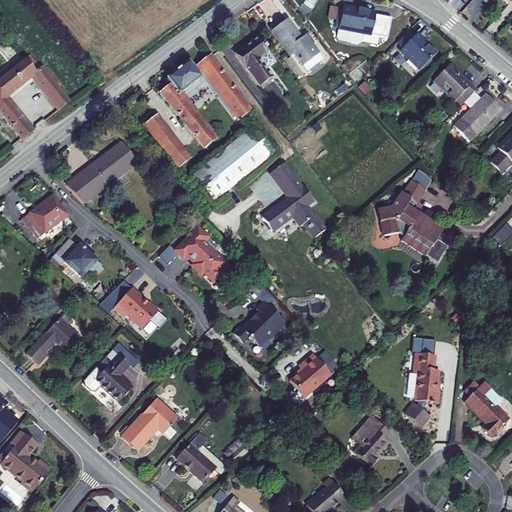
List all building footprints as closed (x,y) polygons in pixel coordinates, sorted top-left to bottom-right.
[(374,14),(342,8),(338,30),(346,31),(345,40),(348,44),(358,46),(361,43),(362,35),(370,36),(374,14)] [(270,32),(290,58),(293,55),(307,72),(322,61),(311,46),(313,44),(306,35),(301,38),(286,20),(270,32)] [(407,33),(396,43),(401,49),(412,38),(407,33)] [(412,38),(401,49),(399,52),(419,71),(434,54),(415,35),(412,38)] [(258,59),(267,52),(256,38),(235,55),(258,87),(271,77),(258,59)] [(250,110),(209,56),(197,65),(238,119),(250,110)] [(203,149),(213,140),(178,95),(181,93),(199,79),(187,63),(165,80),(170,85),(159,94),(203,149)] [(238,119),(197,65),(195,66),(235,121),(238,119)] [(473,93),(474,92),(449,66),(433,81),(454,102),(455,101),(460,106),(463,103),(473,93)] [(0,126),(18,150),(33,138),(9,106),(28,91),(53,123),(70,111),(40,73),(32,79),(22,67),(0,85),(0,126)] [(178,95),(213,140),(217,138),(181,93),(178,95)] [(480,100),(473,93),(463,103),(470,110),(453,127),(467,141),(474,135),(476,136),(480,132),(479,130),(485,124),(486,126),(501,111),(485,95),(480,100)] [(143,125),(150,134),(162,125),(155,116),(143,125)] [(162,125),(150,134),(177,169),(189,159),(162,125)] [(193,175),(213,201),(272,153),(252,129),(193,175)] [(511,164),(511,133),(496,149),(499,152),(489,162),(500,174),(511,163),(511,164)] [(474,135),(467,141),(469,143),(476,136),(474,135)] [(120,144),(84,172),(102,190),(136,163),(120,144)] [(300,188),(283,165),(270,174),(289,199),(282,204),(281,202),(270,210),(271,212),(262,219),(266,224),(266,226),(268,229),(270,229),(271,230),(283,222),(285,222),(290,219),(290,216),(292,215),(300,226),(303,224),(313,238),(324,230),(314,215),(312,216),(306,208),(313,202),(302,187),(300,188)] [(449,181),(456,174),(450,168),(443,176),(446,178),(449,181)] [(84,172),(77,177),(95,195),(102,190),(84,172)] [(417,252),(425,257),(431,248),(432,248),(443,231),(412,210),(415,204),(416,204),(426,192),(428,193),(434,186),(426,176),(420,172),(413,183),(411,182),(402,194),(401,194),(392,208),(376,212),(379,225),(380,225),(383,237),(397,233),(403,237),(400,241),(407,246),(410,254),(417,252)] [(454,182),(459,187),(465,181),(461,175),(454,182)] [(77,177),(65,186),(83,204),(95,195),(77,177)] [(21,219),(36,240),(68,216),(53,196),(21,219)] [(204,242),(208,238),(198,228),(174,252),(183,260),(187,256),(194,263),(191,266),(201,276),(203,273),(213,283),(221,275),(218,272),(226,264),(204,242)] [(167,265),(176,254),(167,246),(158,256),(167,265)] [(101,267),(77,248),(63,265),(80,280),(87,271),(91,275),(95,274),(101,267)] [(71,295),(75,298),(80,293),(76,289),(71,295)] [(141,299),(131,289),(112,309),(123,319),(126,316),(141,330),(158,311),(148,303),(146,305),(140,300),(141,299)] [(264,302),(256,310),(258,312),(257,314),(258,316),(253,321),(251,319),(241,329),(239,326),(232,333),(242,344),(249,338),(258,347),(266,340),(269,340),(273,336),(273,332),(275,331),(276,332),(285,324),(264,302)] [(492,320),(490,312),(479,315),(482,323),(492,320)] [(54,343),(65,352),(79,338),(67,328),(72,323),(64,315),(60,320),(59,319),(25,356),(37,367),(47,356),(45,354),(54,343)] [(450,320),(456,326),(461,321),(455,315),(450,320)] [(79,338),(65,352),(66,353),(79,339),(79,338)] [(432,372),(434,357),(414,354),(412,375),(417,376),(414,402),(437,405),(439,391),(436,391),(437,384),(438,372),(432,372)] [(289,382),(304,398),(330,375),(313,355),(298,367),(302,371),(289,382)] [(93,382),(117,405),(131,389),(118,377),(128,367),(117,356),(93,382)] [(476,390),(481,395),(485,390),(481,386),(476,390)] [(476,390),(463,404),(485,426),(481,430),(490,439),(508,421),(481,395),(476,390)] [(346,399),(342,391),(333,396),(336,403),(346,399)] [(168,429),(177,420),(155,400),(120,439),(136,452),(156,431),(168,441),(174,435),(168,429)] [(422,410),(412,419),(420,428),(430,419),(422,410)] [(369,468),(376,460),(374,458),(387,443),(382,439),(388,432),(370,417),(351,439),(359,446),(353,453),(369,468)] [(20,433),(15,439),(18,441),(23,435),(20,433)] [(201,446),(205,440),(198,434),(175,460),(202,484),(214,471),(219,476),(223,473),(222,465),(201,446)] [(4,452),(0,456),(0,460),(35,489),(49,471),(38,462),(37,463),(34,466),(28,460),(26,459),(36,446),(23,435),(18,441),(15,439),(8,447),(12,450),(7,455),(4,452)] [(34,466),(37,463),(31,458),(28,460),(34,466)] [(35,489),(0,460),(0,462),(1,463),(0,464),(0,466),(20,483),(19,485),(30,494),(35,489)] [(245,484),(240,476),(231,481),(236,489),(245,484)] [(329,480),(323,485),(326,489),(305,507),(308,511),(328,511),(344,498),(329,480)] [(220,504),(226,496),(219,490),(212,498),(220,504)] [(238,511),(235,509),(239,504),(233,498),(221,511),(238,511)]
